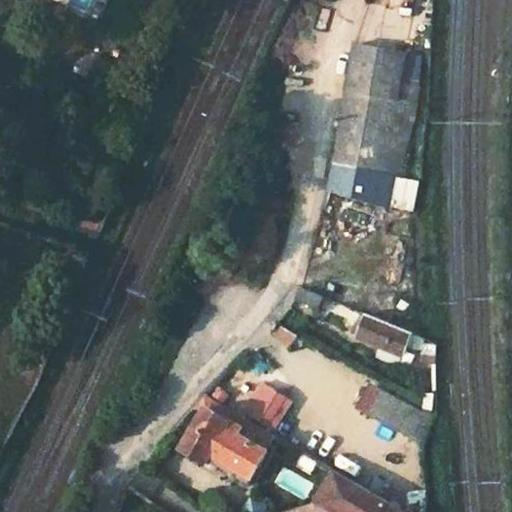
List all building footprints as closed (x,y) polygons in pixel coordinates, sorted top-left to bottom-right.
[(338,163),(394,172),(406,174),(419,108),(406,106),(414,51),(361,44),(356,62),(352,81),(349,97),(338,163)] [(406,106),(419,108),(420,109),(426,53),(414,51),(406,106)] [(373,213),(369,230),(379,232),(382,216),(373,213)] [(390,229),(392,218),(382,216),(379,232),(369,230),(366,244),(394,249),(399,232),(390,229)] [(324,314),(329,302),(305,292),(299,304),(324,314)] [(373,321),(364,343),(405,362),(408,351),(413,338),(395,331),(373,321)] [(427,357),(432,345),(413,338),(408,351),(427,357)] [(274,428),(293,398),(265,380),(246,410),(274,428)] [(359,385),(350,404),(372,415),(382,395),(359,385)] [(429,396),(424,413),(439,421),(439,401),(429,396)] [(271,455),(279,440),(211,400),(202,409),(208,415),(254,438),(250,445),(271,455)] [(208,415),(186,453),(210,467),(215,457),(255,481),(271,455),(250,445),(254,438),(208,415)] [(324,507),(333,511),(402,511),(340,475),(324,507)]
